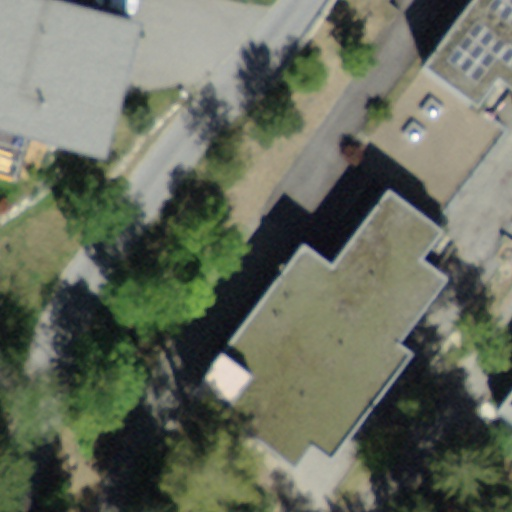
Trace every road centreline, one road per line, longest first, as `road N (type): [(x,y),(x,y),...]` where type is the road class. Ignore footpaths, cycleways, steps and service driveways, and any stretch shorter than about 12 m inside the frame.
road 1 (residential): [(99,511),(210,307),(388,66),(418,0)]
road 2 (residential): [(0,510),(96,270),(239,88),(296,0)]
road 3 (residential): [(511,301),(372,511)]
